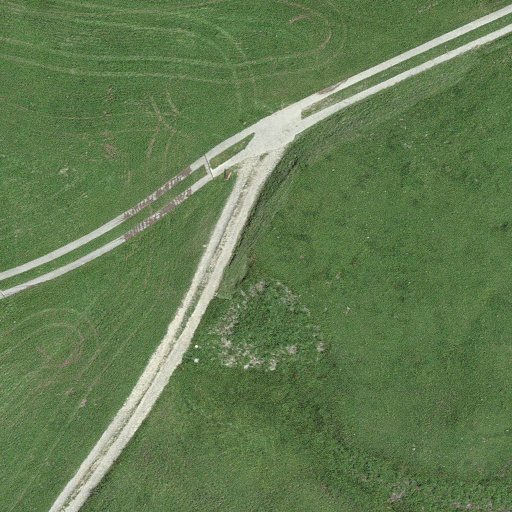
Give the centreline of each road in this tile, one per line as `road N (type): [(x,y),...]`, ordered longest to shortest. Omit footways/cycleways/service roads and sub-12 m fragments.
road 1 (track): [(511,19),(279,125),(124,228),(0,283)]
road 2 (track): [(279,125),(198,304),(60,511)]
